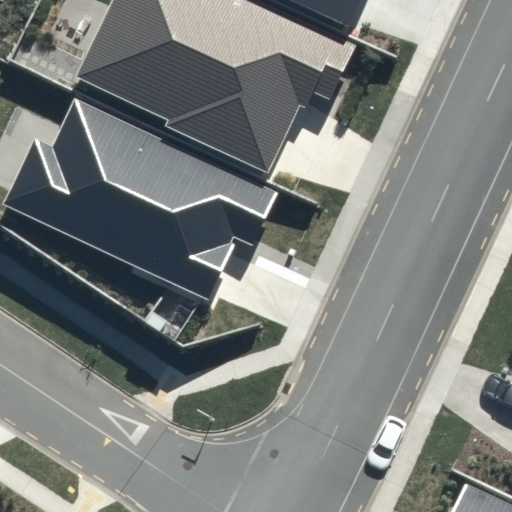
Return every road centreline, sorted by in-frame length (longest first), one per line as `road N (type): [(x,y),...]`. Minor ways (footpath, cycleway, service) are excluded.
road 1 (residential): [(511,30),(287,511)]
road 2 (residential): [(231,511),(0,357)]
